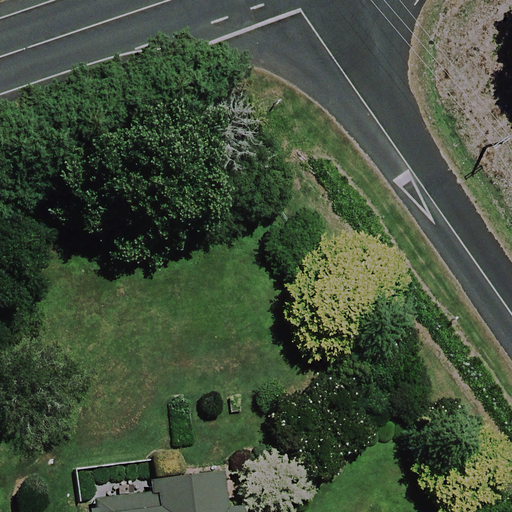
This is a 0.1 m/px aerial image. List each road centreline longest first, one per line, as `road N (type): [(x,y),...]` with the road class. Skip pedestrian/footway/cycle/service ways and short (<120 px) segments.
road 1 (unclassified): [(295,0),(511,314)]
road 2 (tertiary): [(0,56),(167,0)]
